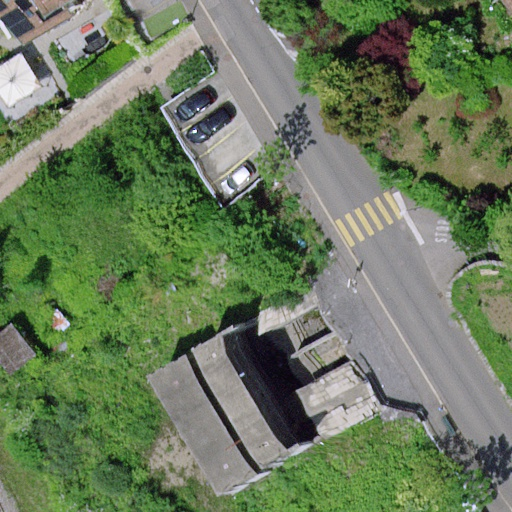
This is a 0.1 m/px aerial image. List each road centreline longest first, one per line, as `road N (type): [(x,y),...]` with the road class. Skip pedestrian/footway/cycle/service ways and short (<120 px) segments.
road 1 (tertiary): [(230,0),(392,255)]
road 2 (tertiary): [(392,255),(511,441)]
road 3 (residential): [(511,246),(454,239),(392,255)]
